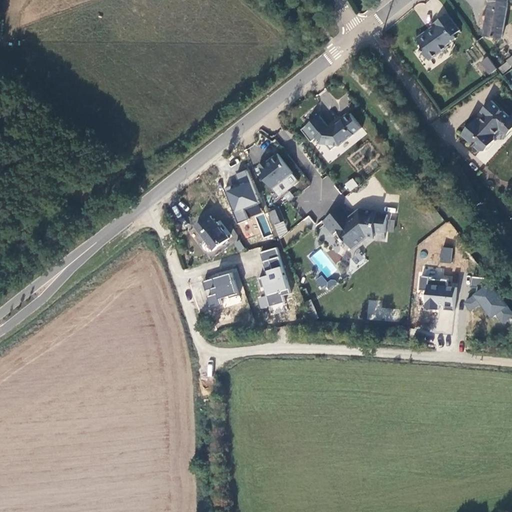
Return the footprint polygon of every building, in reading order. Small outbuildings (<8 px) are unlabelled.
[(503,33),(508,0),(489,0),(485,30),(503,33)] [(459,24),(446,7),(433,16),(437,21),(429,27),(427,25),(417,32),(421,38),(420,43),(428,54),(447,40),(445,38),(454,32),(452,29),(459,24)] [(511,57),(511,50),(511,49),(505,54),(506,54),(497,61),(501,66),(511,57)] [(487,52),(481,56),(489,68),(495,63),(487,52)] [(511,115),(507,111),(489,94),(479,105),(484,110),(478,116),(474,112),(466,122),(468,124),(462,130),(477,145),(483,144),(492,134),(494,126),(497,122),(501,118),(509,125),(511,121),(511,115)] [(304,123),(314,135),(319,131),(324,137),(329,137),(334,144),(340,138),(342,139),(365,121),(353,106),(339,118),(338,119),(333,119),(331,120),(322,109),(304,123)] [(505,130),(509,125),(501,118),(497,122),(505,130)] [(276,182),(296,166),(281,147),(273,153),(275,155),(272,157),(269,154),(261,159),(267,167),(265,168),(276,182)] [(224,189),(237,222),(262,212),(246,169),(235,174),(239,183),(224,189)] [(354,178),(344,183),(348,191),(358,187),(354,178)] [(287,213),(282,199),(272,202),(278,217),(287,213)] [(344,199),(326,214),(336,227),(337,227),(342,223),(347,229),(346,229),(349,233),(351,231),(351,229),(352,228),(359,237),(370,228),(378,228),(378,223),(389,223),(390,206),(380,205),(380,204),(361,203),(361,206),(354,211),(344,199)] [(194,228),(212,250),(228,238),(215,222),(215,223),(209,216),(194,228)] [(265,275),(259,277),(264,296),(257,298),(260,309),(284,302),(282,295),(290,293),(277,247),(259,252),(265,275)] [(451,262),(453,248),(441,247),(440,261),(451,262)] [(356,268),(367,260),(359,250),(349,257),(356,268)] [(232,273),(202,282),(205,290),(210,289),(212,296),(207,297),(210,307),(220,304),(218,299),(238,293),(232,273)] [(480,305),(489,318),(496,314),(503,324),(511,317),(511,314),(483,273),(471,281),(478,290),(463,301),(470,311),(480,305)] [(456,309),(456,285),(452,285),(452,276),(419,275),(419,289),(423,289),(423,309),(456,309)] [(311,300),(304,302),(310,317),(316,315),(311,300)] [(392,309),(379,308),(380,301),(369,300),(367,318),(391,321),(392,309)] [(452,334),(454,311),(437,309),(435,332),(452,334)]
